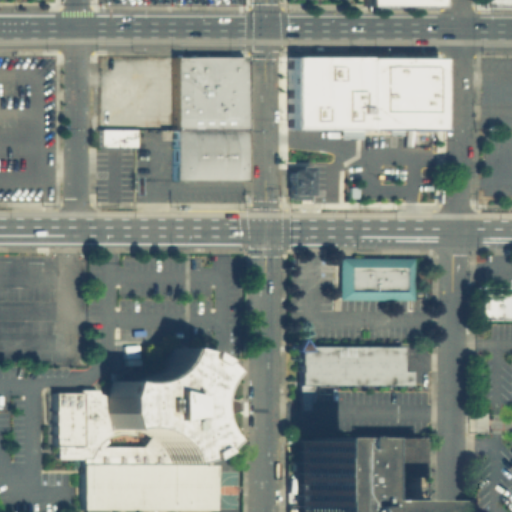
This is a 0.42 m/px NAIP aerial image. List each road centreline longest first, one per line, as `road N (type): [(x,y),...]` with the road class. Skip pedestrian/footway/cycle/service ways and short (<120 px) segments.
road 1 (residential): [(261,511),(264,0)]
road 2 (primary): [(511,31),(75,29)]
road 3 (primary): [(75,227),(452,226)]
road 4 (residential): [(450,511),(452,226)]
road 5 (residential): [(452,226),(453,0)]
road 6 (residential): [(75,227),(75,29)]
